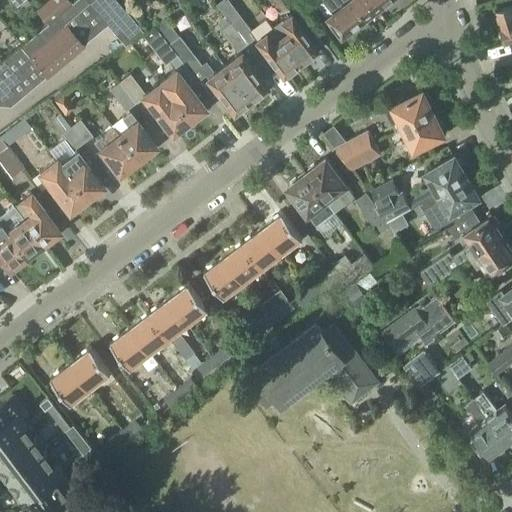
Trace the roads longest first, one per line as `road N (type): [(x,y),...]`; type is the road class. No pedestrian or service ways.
road 1 (residential): [(0,345),(449,9)]
road 2 (residential): [(511,154),(465,68),(449,9)]
